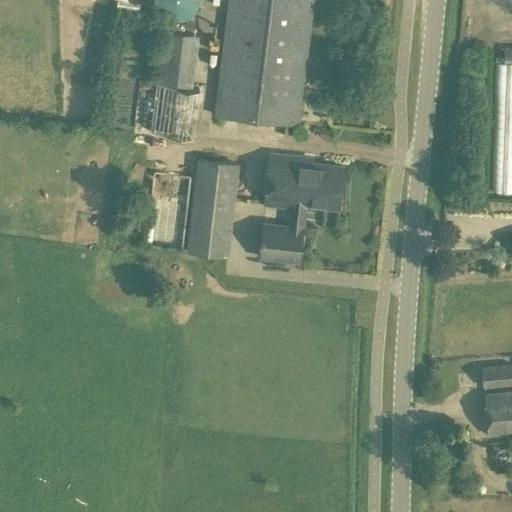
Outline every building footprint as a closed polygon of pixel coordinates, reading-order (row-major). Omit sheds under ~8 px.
[(228,0),(214,114),(299,124),(314,0),(228,0)] [(201,89),(193,88),(199,34),(161,30),(150,131),(195,136),(201,89)] [(511,47),(504,47),(503,62),(511,62),(511,47)] [(292,204),(291,212),(304,213),(305,205),(307,206),(307,202),(333,205),(337,163),(311,160),(312,157),(270,152),(265,201),(292,204)] [(188,251),(228,255),(239,163),(199,158),(188,251)] [(145,246),(182,250),(191,175),(154,171),(145,246)] [(303,226),(304,213),(291,212),(290,225),(263,222),(260,255),(300,259),(303,226)] [(483,384),(511,381),(511,363),(482,366),(483,384)] [(511,429),(511,391),(485,394),(489,433),(511,431),(511,429)]
